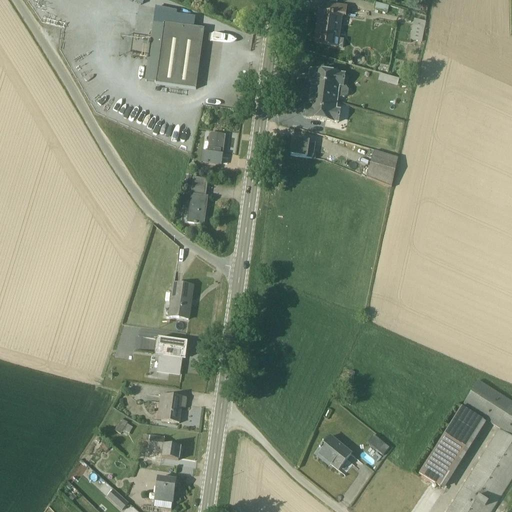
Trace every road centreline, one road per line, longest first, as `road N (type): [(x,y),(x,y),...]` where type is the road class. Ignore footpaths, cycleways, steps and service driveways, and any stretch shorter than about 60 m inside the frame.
road 1 (unclassified): [(239,275),(182,245),(142,209),(12,0)]
road 2 (primary): [(239,275),(277,0)]
road 3 (unclassified): [(333,511),(244,428),(219,418)]
road 4 (primary): [(219,418),(239,275)]
